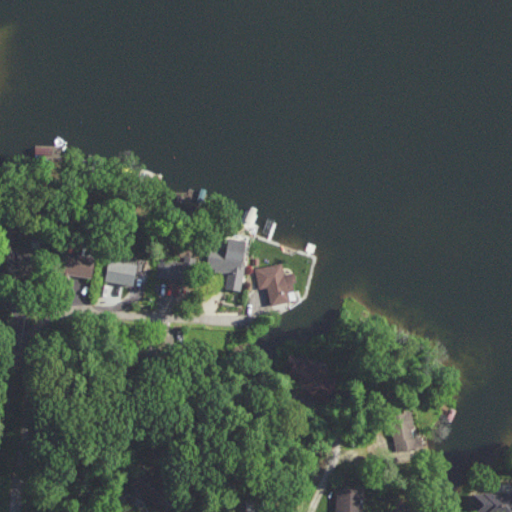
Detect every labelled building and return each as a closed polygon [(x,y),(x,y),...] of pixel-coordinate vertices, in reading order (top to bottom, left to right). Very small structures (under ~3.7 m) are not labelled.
[(241,289),(247,239),(229,236),(228,248),(210,246),(207,268),(228,270),(225,287),(241,289)] [(97,255),(67,250),(63,270),(94,276),(97,255)] [(155,274),(190,282),(194,262),(159,255),(155,274)] [(135,285),(140,263),(111,256),(106,278),(135,285)] [(254,267),(258,287),(267,286),(270,304),(289,300),(287,289),(294,288),(291,272),(284,273),(282,261),(254,267)] [(327,402),(341,381),(293,349),(283,365),(302,378),(298,383),(327,402)] [(390,421),(398,454),(419,448),(411,415),(390,421)] [(167,509),(179,490),(140,466),(128,486),(167,509)] [(362,511),(363,487),(335,486),(334,511),(362,511)] [(511,511),(511,491),(473,492),(472,511),(511,511)]
